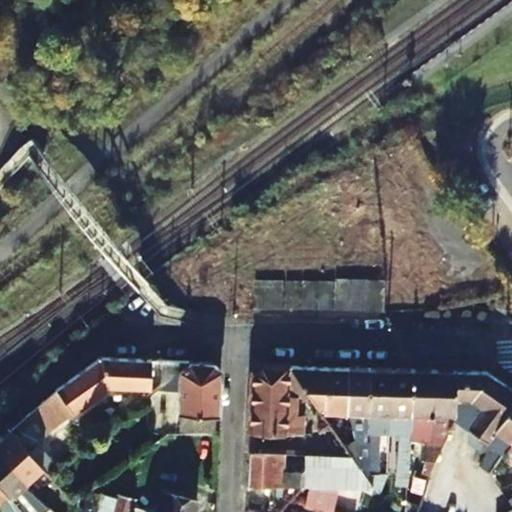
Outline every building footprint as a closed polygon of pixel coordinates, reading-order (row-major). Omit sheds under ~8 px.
[(270,284),(256,283),(255,311),(270,311),(283,311),(284,284),(270,284)] [(372,313),(388,314),(389,285),(373,284),(357,283),(341,283),(341,312),(356,312),(372,313)] [(303,285),(288,284),(287,311),(302,311),(303,285)] [(320,285),(306,284),(305,311),(319,312),(320,285)] [(324,285),(323,312),(337,312),(336,286),(324,285)] [(14,428),(13,430),(30,451),(37,445),(55,426),(74,410),(96,395),(99,394),(112,387),(159,385),(186,362),(104,356),(73,378),(43,402),(14,428)] [(184,431),(219,432),(222,377),(220,371),(216,366),(212,364),(186,362),(159,385),(147,395),(146,423),(161,423),(162,411),(181,408),(180,428),(184,431)] [(299,396),(304,402),(307,400),(286,367),(260,367),(256,371),(254,376),(254,379),(252,438),(302,440),(303,420),(292,419),(293,401),(299,396)] [(344,412),(344,369),(286,367),(307,400),(314,411),(344,412)] [(344,412),(366,413),(367,370),(344,369),(344,412)] [(366,413),(366,438),(383,438),(387,371),(367,370),(366,413)] [(412,372),(387,371),(383,438),(398,439),(394,492),(404,492),(407,444),(408,439),(412,372)] [(421,446),(419,465),(403,507),(403,511),(417,511),(430,481),(450,429),(453,421),(453,374),(412,372),(408,439),(407,444),(421,446)] [(511,390),(486,375),(453,374),(453,421),(450,429),(467,436),(462,450),(471,453),(475,452),(479,443),(507,456),(511,446),(511,390)] [(13,430),(0,440),(0,449),(29,484),(37,477),(54,497),(63,490),(50,475),(44,467),(30,451),(13,430)] [(362,451),(362,437),(350,437),(353,445),(354,451),(362,451)] [(44,467),(51,461),(37,445),(30,451),(44,467)] [(352,467),(363,482),(361,474),(354,451),(353,445),(337,445),(340,449),(348,461),(352,467)] [(22,490),(29,484),(0,449),(0,480),(14,499),(25,511),(38,511),(39,511),(22,490)] [(285,459),(251,457),(249,484),(249,490),(299,490),(306,478),(295,477),(295,480),(284,479),(285,459)] [(329,459),(308,459),(308,474),(324,465),(329,459)] [(497,474),(502,464),(498,461),(493,471),(497,474)] [(363,482),(352,467),(324,465),(308,474),(306,478),(299,490),(311,491),(352,493),(365,494),(369,491),(366,486),(363,482)] [(379,468),(366,467),(366,474),(367,481),(379,481),(379,468)] [(14,511),(8,503),(14,499),(0,480),(0,511),(14,511)] [(375,499),(382,481),(379,481),(367,481),(366,486),(369,491),(372,494),(375,499)] [(443,511),(452,490),(430,481),(417,511),(443,511)] [(54,497),(64,511),(74,503),(63,490),(54,497)] [(328,492),(311,491),(307,504),(328,511),(328,492)] [(165,511),(193,511),(196,504),(169,498),(165,511)] [(139,511),(141,506),(124,501),(121,511),(139,511)]
